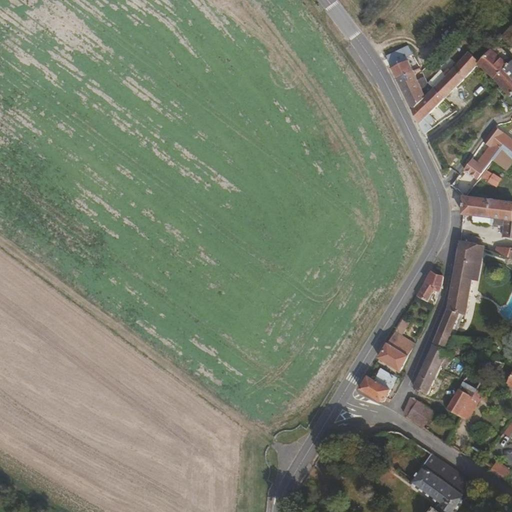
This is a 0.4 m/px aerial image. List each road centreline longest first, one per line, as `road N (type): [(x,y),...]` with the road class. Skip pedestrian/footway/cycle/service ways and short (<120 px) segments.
road 1 (secondary): [(341,396),(429,253),(441,213),(381,75),(327,0)]
road 2 (track): [(0,238),(301,461)]
road 3 (residential): [(341,396),(511,494)]
road 4 (secondary): [(280,511),(282,493),(341,396)]
